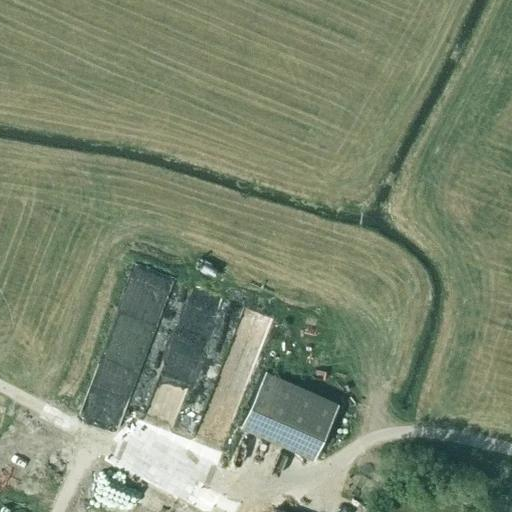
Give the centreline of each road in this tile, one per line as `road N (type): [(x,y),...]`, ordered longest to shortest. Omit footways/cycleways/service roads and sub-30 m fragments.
road 1 (track): [(362,449),(284,489),(243,500),(195,492),(89,442),(0,387)]
road 2 (unclassified): [(511,452),(440,433),(362,449)]
